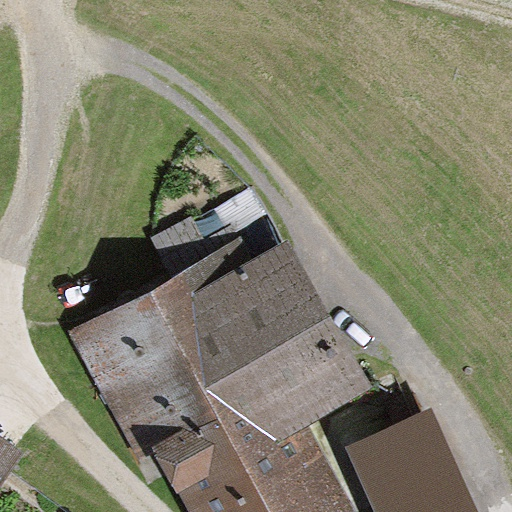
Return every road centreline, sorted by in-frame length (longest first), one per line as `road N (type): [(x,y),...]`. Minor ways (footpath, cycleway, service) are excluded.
road 1 (track): [(497,511),(476,458),(373,310),(225,128),(149,77),(49,33),(49,0)]
road 2 (unknown): [(0,360),(152,511)]
